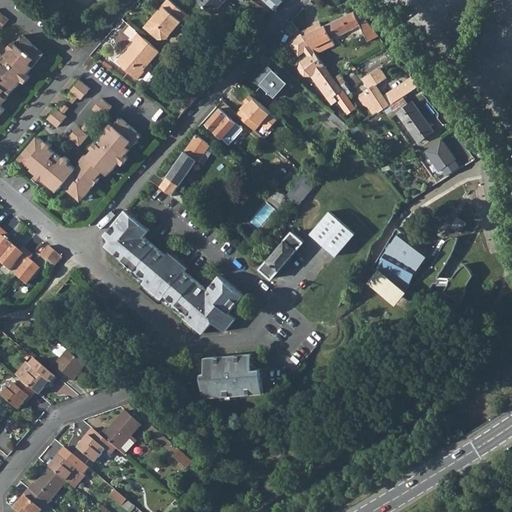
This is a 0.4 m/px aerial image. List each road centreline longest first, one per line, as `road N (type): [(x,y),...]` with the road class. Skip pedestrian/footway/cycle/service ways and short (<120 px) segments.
road 1 (residential): [(0,487),(59,415),(127,388),(168,346),(163,324),(76,254)]
road 2 (residential): [(299,0),(76,254)]
road 3 (residential): [(360,0),(479,148),(511,264)]
road 4 (residential): [(0,153),(124,0)]
road 5 (tertiary): [(511,425),(371,511)]
